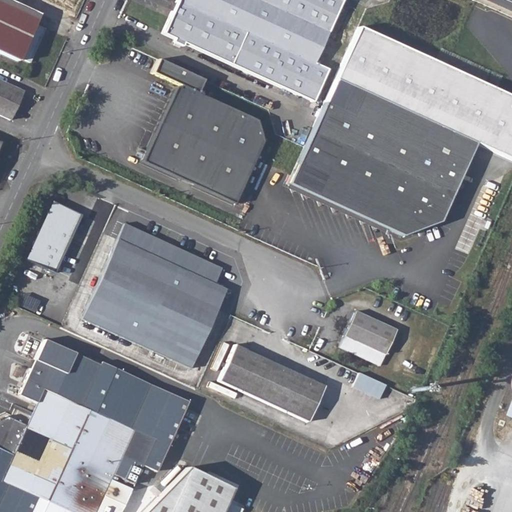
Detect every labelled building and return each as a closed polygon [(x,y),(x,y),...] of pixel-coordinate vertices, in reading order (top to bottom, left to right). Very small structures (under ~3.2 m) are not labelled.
[(0,0),(0,52),(17,61),(19,58),(29,62),(44,29),(34,24),(38,16),(0,0)] [(175,0),(161,33),(173,39),(171,42),(181,46),(183,43),(297,95),(312,102),(316,94),(321,82),(326,70),(312,64),(327,31),(338,5),(341,0),(340,0),(175,0)] [(132,3),(129,8),(143,15),(145,9),(132,3)] [(461,9),(458,14),(472,23),(475,19),(461,9)] [(358,28),(323,103),(337,109),(347,85),(475,143),(511,160),(511,110),(506,108),(510,99),(358,28)] [(202,80),(156,60),(150,73),(178,86),(177,89),(174,87),(140,162),(233,204),(261,142),(255,121),(196,94),(202,80)] [(0,114),(10,119),(22,91),(0,81),(0,114)] [(475,143),(347,85),(337,109),(323,103),(303,148),(284,189),(399,241),(437,227),(475,143)] [(51,202),(24,260),(54,274),(81,216),(51,202)] [(80,318),(133,343),(188,368),(225,289),(213,283),(220,268),(177,249),(123,224),(80,318)] [(352,309),(336,344),(378,363),(394,327),(352,309)] [(36,404),(27,426),(7,417),(0,421),(0,509),(5,511),(93,511),(96,508),(102,510),(109,495),(101,491),(109,473),(116,456),(128,462),(121,479),(130,483),(139,463),(153,469),(184,399),(97,359),(95,364),(41,340),(16,395),(36,404)] [(232,343),(215,380),(306,421),(323,385),(232,343)] [(352,387),(380,399),(386,384),(358,372),(352,387)] [(109,473),(121,479),(128,462),(116,456),(109,473)] [(139,511),(217,511),(229,487),(183,466),(139,511)] [(230,503),(226,511),(240,511),(242,508),(230,503)]
